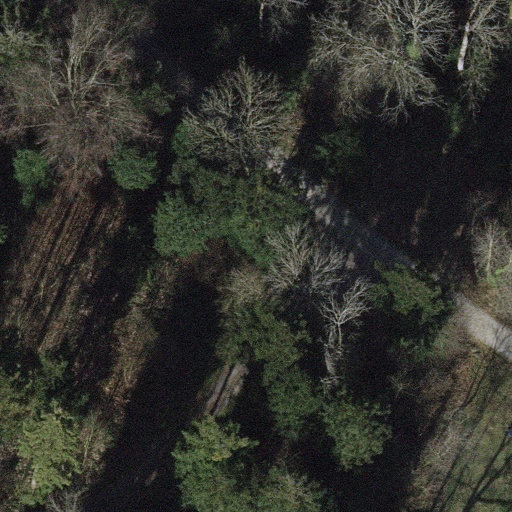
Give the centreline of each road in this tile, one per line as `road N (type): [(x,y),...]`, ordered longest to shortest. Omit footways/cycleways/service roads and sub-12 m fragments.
road 1 (track): [(87,0),(331,211),(511,345)]
road 2 (track): [(89,511),(211,418),(331,211)]
